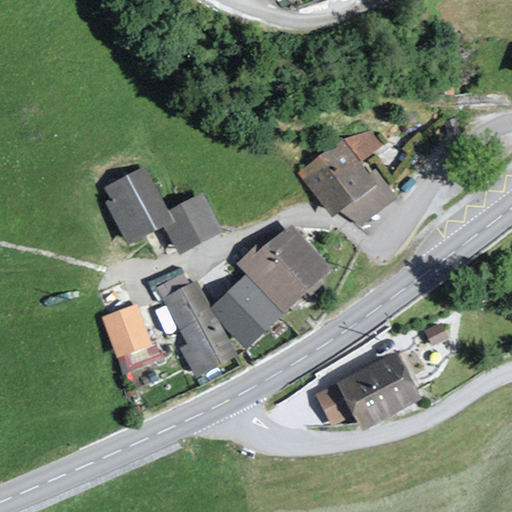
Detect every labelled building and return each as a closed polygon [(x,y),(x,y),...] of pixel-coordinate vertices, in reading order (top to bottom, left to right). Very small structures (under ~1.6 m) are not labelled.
[(384,147),(373,133),(345,141),(301,174),(336,219),(379,186),(362,164),(384,147)] [(172,214),(147,169),(108,190),(114,202),(108,205),(132,249),(168,229),(184,258),(226,234),(205,196),(172,214)] [(242,265),(289,314),(335,271),(296,229),(284,241),(276,233),(242,265)] [(165,295),(189,280),(184,272),(160,286),(165,295)] [(216,310),(256,349),(287,319),(248,279),(216,310)] [(241,358),(200,284),(166,303),(189,343),(181,347),(200,380),(241,358)] [(138,302),(102,315),(117,357),(153,343),(138,302)] [(430,331),(440,347),(453,340),(443,324),(430,331)] [(427,399),(401,354),(321,400),(337,428),(359,416),(368,432),(427,399)]
